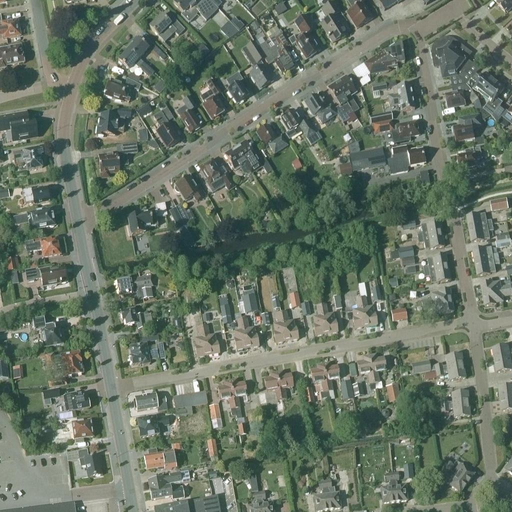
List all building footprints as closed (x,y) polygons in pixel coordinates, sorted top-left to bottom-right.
[(204,5),(199,0),(195,5),(194,4),(190,0),(177,0),(173,4),(183,14),(181,16),(187,22),(197,12),(198,13),(205,21),(217,9),(216,8),(208,0),(204,5)] [(216,0),(208,0),(216,8),(220,4),(216,0)] [(368,2),(366,0),(346,0),(346,1),(352,10),(346,14),(357,30),(372,21),(362,5),(368,2)] [(380,0),(377,2),(383,12),(397,4),(397,5),(404,1),(402,0),(419,0),(424,7),(425,6),(426,7),(437,0),(436,0),(380,0)] [(511,0),(500,0),(496,4),(505,13),(506,12),(507,13),(511,8),(511,0)] [(281,16),(289,10),(284,3),(276,8),(281,16)] [(340,13),(333,3),(321,10),(327,21),(320,25),(332,45),(347,36),(335,16),(340,13)] [(2,24),(0,16),(0,36),(4,36),(5,39),(20,36),(17,21),(2,24)] [(169,24),(161,16),(148,28),(158,38),(164,44),(172,36),(167,30),(171,26),(174,30),(172,32),(178,37),(184,31),(173,20),(169,24)] [(315,32),(305,17),(294,24),(300,35),(294,39),(294,38),(288,41),(292,47),(296,44),(307,61),(318,53),(308,37),(315,32)] [(240,23),(239,23),(235,19),(231,23),(239,31),(244,27),(240,23)] [(273,48),(289,72),(294,69),(293,68),(294,66),(284,50),(289,46),(279,31),(267,39),(273,48)] [(128,50),(138,60),(152,45),(145,38),(141,43),(137,39),(136,41),(135,40),(131,44),(133,45),(128,50)] [(451,78),(453,88),(468,85),(472,80),(471,79),(479,70),(473,65),(474,64),(467,59),(471,55),(455,42),(451,40),(447,40),(443,40),(439,45),(437,44),(434,48),(433,51),(433,55),(436,67),(441,66),(443,79),(451,78)] [(264,60),(257,49),(254,43),(245,49),(256,65),(253,67),(255,71),(249,75),(252,79),(251,80),(254,85),(255,85),(259,91),(271,83),(265,74),(266,74),(259,63),(264,60)] [(283,76),(289,72),(273,48),(269,51),(265,44),(257,49),(264,60),(268,66),(273,63),(281,75),(282,74),(283,76)] [(198,65),(210,54),(201,45),(190,56),(198,65)] [(398,45),(397,45),(392,48),(393,49),(385,54),(384,53),(363,66),(369,76),(387,72),(387,70),(397,68),(396,66),(404,64),(402,53),(403,53),(402,47),(401,47),(400,47),(399,46),(398,46),(398,45)] [(22,56),(20,47),(0,50),(0,70),(6,69),(6,67),(24,64),(23,62),(25,61),(24,57),(22,56)] [(163,62),(167,58),(156,48),(153,52),(163,62)] [(138,60),(128,50),(118,62),(123,66),(122,68),(126,72),(127,71),(128,72),(134,65),(142,72),(141,72),(149,80),(154,74),(138,60)] [(208,69),(212,63),(207,60),(203,65),(208,69)] [(472,80),(468,85),(473,91),(475,88),(484,95),(495,81),(492,79),(492,78),(486,73),(477,84),(472,80)] [(127,80),(137,85),(140,80),(130,74),(127,80)] [(242,81),(238,75),(226,82),(231,89),(228,91),(229,93),(228,94),(231,100),(232,99),(237,106),(244,101),(248,99),(248,98),(239,83),(242,81)] [(340,82),(335,85),(347,104),(350,109),(353,114),(359,111),(355,106),(352,100),(350,97),(356,94),(346,79),(345,79),(344,78),(339,81),(340,82)] [(140,87),(137,85),(127,80),(125,87),(110,82),(105,96),(115,100),(115,102),(124,103),(125,98),(130,100),(134,90),(139,92),(140,87)] [(491,115),(492,116),(501,106),(500,105),(502,102),(497,98),(505,88),(499,83),(499,84),(495,81),(484,95),(490,100),(484,109),(491,115)] [(220,96),(212,82),(206,85),(210,92),(200,98),(204,105),(202,107),(211,121),(225,113),(216,98),(220,96)] [(373,87),(371,87),(372,94),(379,93),(386,91),(385,84),(377,86),(373,87)] [(329,89),(328,90),(334,100),(339,108),(333,111),(337,116),(337,117),(337,118),(342,124),(342,125),(347,121),(346,119),(348,118),(353,114),(350,109),(347,104),(335,85),(334,86),(333,85),(328,88),(329,89)] [(479,100),(473,91),(468,85),(453,88),(454,94),(446,96),(449,109),(466,106),(464,98),(468,97),(474,104),(479,100)] [(387,97),(388,102),(412,98),(409,86),(392,89),(393,95),(393,96),(392,96),(387,97)] [(312,99),(304,103),(310,112),(308,112),(312,119),(316,116),(322,125),(337,116),(333,111),(330,106),(325,110),(319,101),(318,101),(315,96),(311,99),(312,99)] [(197,110),(190,98),(182,103),(185,107),(176,113),(190,135),(201,128),(192,113),(197,110)] [(412,98),(388,102),(389,108),(400,106),(401,114),(414,111),(412,98)] [(511,108),(509,113),(501,106),(492,116),(498,122),(502,117),(511,124),(511,108)] [(172,119),(166,110),(161,114),(153,118),(160,130),(155,133),(166,150),(179,142),(174,133),(169,124),(168,125),(167,123),(172,119)] [(130,112),(117,111),(116,120),(112,120),(112,118),(101,117),(101,119),(99,119),(99,129),(97,129),(96,137),(104,137),(104,136),(115,137),(116,133),(123,133),(124,119),(129,119),(130,112)] [(301,126),(292,111),(280,119),(289,133),(285,135),(289,141),(302,133),(311,147),(319,142),(307,122),(301,126)] [(392,121),(391,114),(377,117),(378,123),(392,121)] [(0,118),(0,132),(10,131),(12,142),(37,138),(34,122),(28,123),(26,115),(5,118),(5,117),(0,118)] [(482,126),(480,115),(459,120),(460,127),(453,129),(454,134),(455,133),(457,143),(465,141),(466,143),(476,141),(474,128),(482,126)] [(419,137),(416,123),(396,127),(393,127),(392,122),(373,126),(374,131),(380,130),(380,134),(393,132),(396,141),(396,145),(410,142),(410,138),(419,137)] [(276,140),(268,127),(256,135),(264,148),(267,146),(274,156),(287,147),(281,137),(276,140)] [(238,147),(234,149),(250,175),(256,172),(262,168),(267,175),(272,172),(265,161),(260,164),(255,157),(256,156),(252,150),(250,151),(245,142),(244,143),(243,142),(238,146),(238,147)] [(112,156),(97,158),(97,164),(99,164),(100,174),(101,174),(102,180),(109,179),(108,175),(109,175),(120,174),(119,168),(119,167),(128,166),(126,155),(136,154),(135,144),(116,146),(117,153),(117,155),(112,155),(112,156)] [(407,153),(406,148),(391,151),(393,161),(388,162),(391,176),(408,173),(407,168),(425,165),(422,151),(416,152),(416,151),(407,153)] [(246,178),(250,175),(234,149),(231,151),(230,151),(224,155),(225,155),(224,156),(229,164),(228,165),(232,171),(239,167),(246,178)] [(482,160),(480,149),(466,152),(467,156),(461,157),(461,156),(459,157),(458,157),(461,170),(478,167),(476,161),(482,160)] [(39,151),(39,150),(11,155),(13,167),(25,164),(27,172),(42,170),(40,159),(42,156),(42,153),(39,151)] [(385,167),(382,150),(351,156),(354,172),(385,167)] [(297,161),(292,165),(297,173),(302,169),(297,161)] [(221,177),(211,162),(199,169),(209,184),(207,186),(212,194),(224,186),(228,193),(235,188),(226,174),(221,177)] [(353,177),(350,165),(339,167),(340,176),(343,175),(344,179),(353,177)] [(429,184),(426,174),(420,175),(423,185),(429,184)] [(195,189),(189,177),(183,181),(183,180),(182,181),(174,186),(175,188),(174,191),(176,194),(179,194),(185,204),(193,198),(196,204),(205,198),(198,187),(195,189)] [(47,195),(46,189),(31,192),(30,190),(22,191),(23,200),(32,198),(33,206),(49,203),(48,201),(50,199),(49,196),(47,195)] [(508,210),(507,200),(490,202),(492,213),(508,210)] [(267,211),(271,207),(264,201),(260,206),(267,211)] [(167,217),(165,205),(155,206),(157,212),(139,215),(140,217),(127,220),(129,228),(127,229),(129,237),(130,237),(131,238),(143,236),(142,230),(157,227),(156,219),(167,217)] [(295,223),(302,218),(298,210),(290,214),(295,223)] [(53,221),(51,211),(13,218),(15,226),(29,223),(30,230),(31,230),(34,231),(37,230),(38,229),(49,227),(50,227),(51,228),(52,228),(53,228),(54,228),(54,227),(55,226),(55,224),(54,223),(53,222),(53,221)] [(466,217),(469,230),(492,226),(491,221),(486,222),(485,215),(481,216),(480,215),(466,217)] [(416,228),(414,221),(401,224),(403,231),(416,228)] [(223,227),(229,239),(235,235),(233,230),(236,229),(233,222),(223,227)] [(417,235),(417,240),(441,236),(439,222),(427,225),(420,226),(422,234),(417,235)] [(183,223),(176,227),(187,248),(194,244),(183,223)] [(493,231),(492,226),(469,230),(471,243),(485,241),(485,240),(489,239),(488,232),(493,231)] [(510,240),(509,233),(497,235),(498,242),(510,240)] [(443,248),(441,236),(417,240),(418,244),(424,243),(425,251),(431,250),(443,248)] [(58,248),(56,240),(33,244),(32,242),(24,243),(26,254),(42,251),(43,258),(59,255),(60,253),(60,249),(58,248)] [(511,247),(510,240),(495,243),(496,249),(511,247)] [(413,258),(411,248),(398,250),(398,252),(390,254),(391,262),(413,258)] [(472,251),(475,264),(498,260),(497,255),(492,256),(491,249),(487,249),(486,249),(472,251)] [(423,272),(424,273),(447,269),(445,256),(433,258),(433,259),(427,260),(428,267),(423,268),(423,272)] [(19,271),(17,259),(6,261),(8,273),(19,271)] [(414,265),(414,259),(401,261),(402,267),(414,265)] [(499,265),(498,260),(475,264),(477,277),(491,275),(491,274),(495,273),(494,266),(499,265)] [(66,281),(63,269),(50,270),(50,269),(37,271),(37,269),(25,271),(27,282),(41,280),(42,286),(48,285),(48,287),(56,285),(56,284),(65,282),(65,281),(66,281)] [(447,269),(424,273),(424,278),(430,277),(431,284),(437,283),(438,284),(450,282),(447,269)] [(153,288),(151,277),(130,280),(130,279),(116,281),(117,283),(115,284),(116,287),(118,288),(119,297),(133,295),(136,294),(137,302),(143,300),(143,301),(152,299),(151,289),(153,288)] [(390,289),(398,288),(396,280),(388,281),(390,289)] [(481,285),(483,296),(511,291),(511,290),(511,283),(511,286),(502,288),(501,283),(493,284),(493,283),(481,285)] [(380,303),(378,288),(371,289),(373,304),(380,303)] [(423,307),(451,302),(449,291),(437,293),(437,294),(430,295),(431,300),(422,302),(423,307)] [(511,296),(511,291),(483,296),(485,307),(497,305),(496,304),(504,303),(503,298),(511,296)] [(258,312),(254,292),(243,294),(244,298),(242,299),(242,301),(238,302),(241,315),(258,312)] [(277,298),(276,293),(271,294),(272,299),(271,299),(273,311),(280,309),(278,298),(277,298)] [(300,308),(298,294),(289,296),(291,310),(300,308)] [(341,303),(340,296),(333,298),(336,311),(341,310),(340,303),(341,303)] [(227,299),(218,300),(220,308),(228,307),(227,299)] [(365,299),(360,300),(366,329),(377,327),(374,315),(373,315),(372,308),(367,309),(365,299)] [(366,329),(360,300),(355,301),(357,311),(352,311),(354,319),(352,319),(355,331),(366,329)] [(451,302),(423,307),(423,312),(433,310),(434,315),(441,314),(441,315),(453,313),(451,302)] [(310,317),(308,304),(301,305),(302,318),(310,317)] [(321,307),(326,336),(338,334),(336,322),(334,322),(333,315),(328,316),(326,306),(321,307)] [(232,325),(229,307),(228,307),(220,308),(223,326),(232,325)] [(326,336),(321,307),(317,308),(319,318),(314,318),(315,326),(313,326),(316,338),(326,336)] [(136,317),(135,310),(121,312),(122,321),(125,321),(126,327),(137,325),(138,330),(145,328),(143,316),(136,317)] [(406,321),(405,310),(391,312),(392,323),(406,321)] [(281,314),(287,343),(298,341),(296,329),(294,330),(293,322),(288,323),(286,313),(281,314)] [(191,327),(189,314),(181,316),(183,328),(191,327)] [(287,343),(281,314),(276,315),(278,325),(273,326),(275,333),(274,333),(276,345),(287,343)] [(270,327),(268,315),(262,315),(264,328),(270,327)] [(174,331),(181,330),(179,319),(172,321),(174,331)] [(45,328),(44,320),(28,323),(30,334),(40,332),(43,348),(62,345),(58,327),(55,328),(54,326),(45,328)] [(242,321),(247,350),(258,348),(256,336),(255,336),(254,329),(249,330),(247,320),(242,321)] [(247,350),(242,321),(237,322),(239,332),(234,333),(236,340),(234,340),(237,352),(247,350)] [(202,328),(208,357),(219,355),(217,343),(215,344),(214,336),(209,337),(207,327),(202,328)] [(208,357),(202,328),(197,329),(199,339),(194,340),(196,347),(195,347),(197,359),(208,357)] [(141,345),(159,342),(158,336),(140,339),(141,345)] [(162,345),(155,346),(156,350),(156,351),(157,360),(157,361),(164,360),(162,345)] [(157,360),(156,351),(146,353),(146,352),(145,346),(129,348),(131,359),(129,361),(129,364),(132,365),(132,366),(142,365),(142,366),(149,365),(148,362),(157,360)] [(492,350),(494,362),(511,358),(511,354),(509,355),(508,347),(492,350)] [(81,364),(79,354),(54,359),(54,356),(46,357),(48,369),(63,366),(64,378),(83,375),(82,373),(83,370),(81,368),(80,364),(81,364)] [(435,373),(463,368),(461,355),(445,358),(447,367),(441,368),(441,366),(434,367),(435,373)] [(376,356),(369,357),(374,384),(379,383),(377,373),(385,372),(383,359),(376,360),(376,356)] [(374,384),(369,357),(363,358),(363,362),(357,363),(359,377),(367,375),(369,385),(374,384)] [(511,371),(510,363),(511,362),(511,358),(494,362),(496,374),(511,371)] [(431,372),(429,362),(411,365),(413,376),(431,372)] [(6,364),(0,364),(0,380),(8,379),(6,364)] [(323,366),(328,393),(332,392),(331,382),(339,380),(337,367),(330,369),(329,365),(323,366)] [(323,394),(327,393),(328,393),(323,366),(316,367),(317,371),(310,372),(313,385),(321,384),(323,394)] [(25,377),(24,367),(15,367),(15,378),(25,377)] [(466,380),(463,368),(435,373),(436,379),(443,377),(443,375),(448,374),(450,383),(466,380)] [(281,401),(286,400),(284,390),(292,389),(290,376),(283,377),(283,373),(276,374),(281,401)] [(281,401),(276,374),(270,375),(270,379),(264,380),(266,393),(274,392),(276,402),(281,401)] [(67,387),(66,380),(48,382),(49,389),(67,387)] [(243,419),(241,409),(240,409),(238,399),(246,397),(244,384),(237,385),(237,381),(230,382),(237,420),(243,419)] [(236,417),(230,382),(224,383),(225,388),(218,389),(220,402),(228,400),(232,418),(236,417)] [(353,400),(350,383),(340,384),(343,402),(353,400)] [(364,397),(361,385),(352,386),(354,399),(364,397)] [(400,402),(397,386),(386,388),(388,404),(400,402)] [(499,400),(511,398),(511,387),(498,388),(499,400)] [(314,403),(311,389),(303,391),(306,405),(314,403)] [(58,390),(42,393),(44,401),(60,398),(58,390)] [(76,396),(76,394),(70,396),(70,397),(63,398),(66,413),(72,412),(88,409),(86,395),(76,396)] [(440,402),(440,409),(468,406),(467,394),(451,395),(452,404),(447,405),(447,402),(440,402)] [(156,400),(155,395),(135,399),(136,405),(134,405),(135,408),(136,408),(137,413),(157,410),(158,413),(166,411),(164,398),(156,400)] [(174,410),(185,408),(183,396),(172,398),(174,410)] [(511,398),(499,400),(501,413),(511,411),(511,398)] [(221,421),(218,406),(209,408),(211,422),(221,421)] [(468,406),(440,409),(441,414),(448,413),(448,411),(453,411),(454,419),(470,418),(468,406)] [(191,407),(185,408),(185,410),(174,412),(175,419),(193,416),(191,407)] [(360,426),(368,425),(366,417),(359,418),(360,426)] [(169,427),(167,418),(156,420),(156,418),(137,421),(141,439),(159,436),(158,429),(169,427)] [(76,424),(76,420),(55,423),(57,434),(65,432),(65,430),(71,429),(72,441),(73,441),(73,445),(81,444),(81,440),(91,439),(91,437),(92,435),(92,431),(90,430),(89,422),(76,424)] [(244,425),(238,427),(240,437),(246,436),(244,425)] [(217,458),(215,442),(204,444),(205,449),(207,449),(208,454),(206,454),(206,460),(217,458)] [(179,445),(172,446),(173,453),(180,452),(179,445)] [(89,459),(88,450),(68,453),(69,462),(80,460),(81,468),(86,467),(88,479),(101,476),(98,458),(89,459)] [(156,456),(155,451),(147,452),(148,458),(144,459),(146,472),(157,470),(158,472),(171,470),(176,469),(173,453),(168,454),(156,456)] [(447,462),(443,467),(450,472),(453,466),(447,462)] [(454,475),(466,484),(474,475),(461,465),(459,468),(458,467),(455,470),(457,471),(454,475)] [(450,472),(443,467),(440,473),(446,477),(450,472)] [(349,483),(347,469),(338,470),(340,484),(349,483)] [(149,490),(169,487),(190,483),(188,473),(169,476),(169,478),(148,482),(149,490)] [(309,488),(307,474),(296,475),(298,489),(309,488)] [(382,505),(395,504),(392,474),(385,475),(386,483),(389,483),(389,484),(388,484),(389,488),(380,489),(382,505)] [(398,474),(392,474),(395,504),(407,502),(405,487),(402,487),(401,481),(398,481),(398,474)] [(466,484),(454,475),(451,479),(449,478),(447,481),(449,482),(447,485),(459,494),(466,484)] [(330,481),(324,482),(328,511),(340,510),(338,494),(329,495),(329,491),(328,491),(328,490),(331,489),(330,481)] [(324,511),(328,511),(324,482),(318,483),(319,491),(322,491),(322,492),(321,492),(322,496),(313,497),(315,511),(324,511)] [(170,490),(169,487),(149,490),(152,502),(171,498),(172,501),(184,499),(182,488),(170,490)] [(263,505),(263,502),(262,502),(262,501),(265,500),(264,493),(257,494),(260,511),(273,511),(272,504),(263,505)] [(260,511),(257,494),(251,494),(252,502),(256,502),(256,503),(255,503),(255,506),(247,507),(247,511),(260,511)] [(155,510),(153,511),(154,511),(153,511),(208,511),(206,500),(217,498),(217,497),(185,504),(186,504),(161,509),(155,510)]
